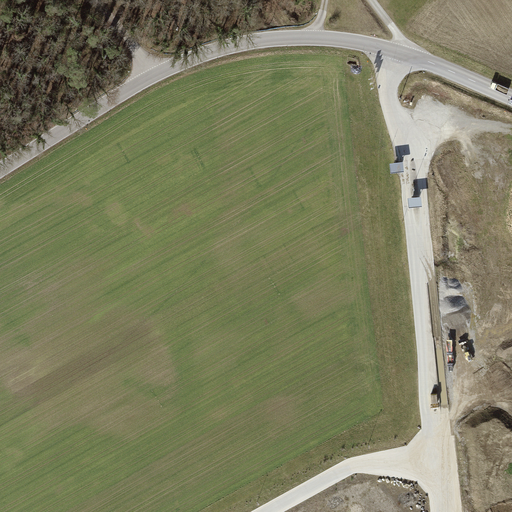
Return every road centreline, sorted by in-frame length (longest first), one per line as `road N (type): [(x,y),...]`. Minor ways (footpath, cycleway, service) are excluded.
road 1 (tertiary): [(0,170),(153,76),(260,39),(363,43),(511,97)]
road 2 (unknown): [(452,511),(408,178),(402,53)]
